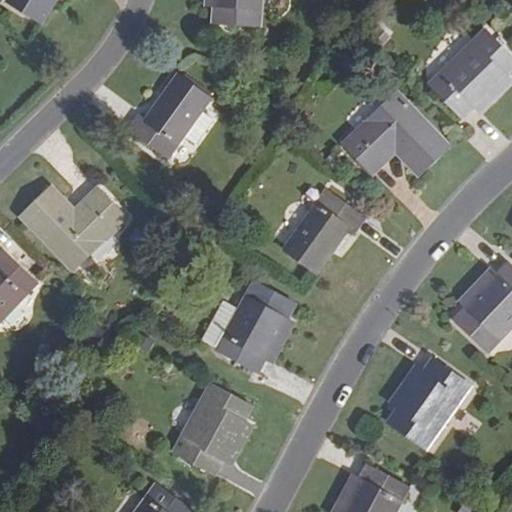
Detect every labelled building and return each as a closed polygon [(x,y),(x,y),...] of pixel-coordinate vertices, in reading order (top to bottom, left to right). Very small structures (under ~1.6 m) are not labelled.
[(10,0),(10,2),(44,24),(58,0),(10,0)] [(217,0),(217,7),(216,22),(261,26),(262,0),(217,0)] [(465,118),(476,106),(508,75),(511,71),(511,54),(488,30),(432,84),(465,118)] [(131,130),(169,158),(212,99),(179,75),(146,121),(140,116),(131,130)] [(511,87),(511,78),(508,75),(476,106),(484,114),(511,87)] [(420,175),(451,146),(399,93),(367,124),(366,123),(346,143),(374,173),(397,152),(420,175)] [(197,145),(215,120),(203,111),(185,136),(197,145)] [(54,187),(23,217),(74,270),(128,219),(100,189),(77,211),(54,187)] [(367,218),(328,191),(286,249),(319,273),(350,229),(356,233),(367,218)] [(220,249),(218,240),(208,241),(210,251),(220,249)] [(5,251),(0,256),(0,322),(38,284),(5,251)] [(511,264),(510,263),(501,274),(469,306),(458,319),(491,350),(511,327),(511,264)] [(462,299),(469,306),(501,274),(492,266),(462,299)] [(256,283),(241,309),(218,351),(259,373),(268,359),(289,318),(296,305),(256,283)] [(241,309),(226,302),(203,342),(218,351),(241,309)] [(276,364),(298,324),(289,318),(268,359),(276,364)] [(472,387),(435,360),(425,372),(400,409),(391,423),(428,449),(472,387)] [(390,401),(400,409),(425,372),(415,365),(390,401)] [(217,475),(225,461),(246,421),(253,408),(212,385),(175,452),(217,475)] [(256,426),(246,421),(225,461),(234,466),(256,426)] [(396,511),(409,488),(369,465),(362,479),(344,511),(396,511)] [(332,511),(344,511),(362,479),(353,473),(332,511)] [(193,511),(157,485),(137,511),(193,511)]
